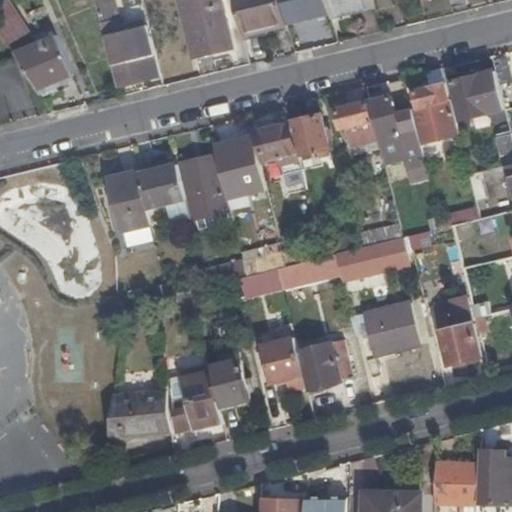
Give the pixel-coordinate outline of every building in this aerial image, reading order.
[(5,0),(0,3),(0,30),(39,91),(74,76),(57,37),(48,41),(44,35),(33,41),(6,0),(5,0)] [(95,0),(118,88),(131,84),(132,89),(140,87),(139,83),(161,77),(149,26),(122,32),(113,0),(95,0)] [(222,0),(181,0),(196,58),(234,48),(222,0)] [(235,0),(244,36),(287,25),(281,0),(235,0)] [(327,0),(332,18),(376,7),(374,0),(327,0)] [(391,0),(377,0),(380,9),(393,6),(391,0)] [(244,36),(246,41),(289,31),(287,25),(244,36)] [(507,110),(498,72),(453,83),(463,121),(507,111),(507,110)] [(414,109),(419,128),(422,144),(461,134),(449,84),(417,91),(420,107),(414,109)] [(393,98),(371,103),(380,140),(382,149),(386,164),(407,159),(411,176),(429,171),(422,144),(419,128),(401,133),(393,98)] [(380,140),(371,103),(339,110),(344,128),(349,127),(354,145),(380,140)] [(323,116),(294,124),(302,157),(322,152),(323,157),(328,156),(327,150),(331,149),(323,116)] [(298,155),(291,125),(260,133),(267,163),(298,155)] [(511,166),(511,135),(497,139),(504,168),(510,166),(511,166)] [(220,156),(230,200),(250,195),(246,179),(265,175),(256,138),(235,143),(236,147),(219,152),(220,156)] [(380,140),(354,145),(357,155),(382,149),(380,140)] [(236,147),(235,143),(218,148),(219,152),(236,147)] [(220,156),(180,166),(193,219),(193,220),(233,211),(230,200),(220,156)] [(180,166),(142,175),(150,209),(168,204),(173,224),(193,219),(180,166)] [(142,175),(141,173),(110,180),(122,233),(154,225),(150,209),(142,175)] [(246,179),(250,195),(269,191),(265,175),(246,179)] [(235,221),(233,211),(193,220),(196,231),(235,221)] [(495,250),(487,218),(482,220),(454,226),(465,269),(511,258),(509,246),(495,250)] [(401,225),(361,234),(365,248),(368,248),(405,239),(401,225)] [(353,257),(357,273),(407,261),(404,245),(353,257)] [(303,249),(284,253),(288,267),(306,263),(303,249)] [(284,252),(245,262),(249,277),(279,269),(288,267),(284,253),(284,252)] [(349,275),(357,273),(353,257),(352,255),(344,258),(349,275)] [(209,286),(235,280),(239,279),(249,277),(245,262),(206,271),(209,286)] [(306,263),(288,267),(279,269),(282,282),(283,285),(315,277),(311,262),(306,263)] [(282,282),(279,269),(249,277),(239,279),(241,292),(282,282)] [(0,307),(9,300),(0,289),(0,307)] [(483,355),(469,296),(437,303),(452,363),(483,355)] [(424,345),(414,302),(365,313),(376,356),(424,345)] [(305,376),(299,352),(296,339),(269,345),(277,382),(305,376)] [(305,376),(309,392),(343,383),(343,381),(354,379),(346,341),(299,352),(305,376)] [(210,368),(211,371),(220,406),(251,399),(239,351),(220,356),(222,365),(210,368)] [(177,433),(224,422),(220,406),(211,371),(182,378),(186,397),(172,400),(177,433)] [(155,392),(112,395),(108,441),(174,433),(168,377),(161,378),(162,391),(155,392)] [(482,465),(480,504),(511,504),(511,458),(508,458),(508,451),(482,450),(482,465)] [(437,505),(480,507),(480,504),(482,465),(438,464),(437,497),(437,505)] [(422,511),(423,497),(368,494),(366,511),(422,511)] [(350,511),(351,499),(307,497),(306,511),(350,511)] [(422,511),(436,511),(437,505),(437,497),(423,497),(422,511)] [(300,511),(301,500),(267,498),(266,511),(300,511)]
